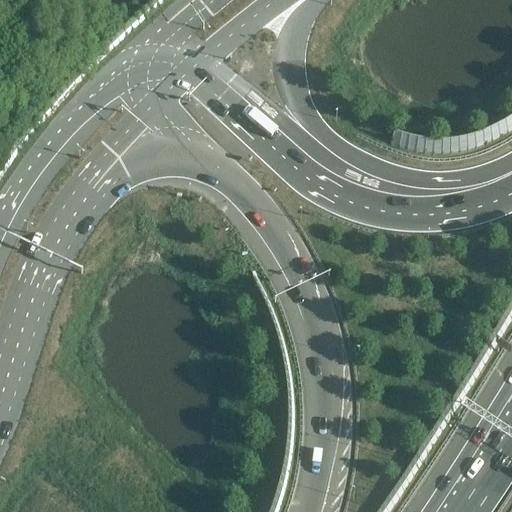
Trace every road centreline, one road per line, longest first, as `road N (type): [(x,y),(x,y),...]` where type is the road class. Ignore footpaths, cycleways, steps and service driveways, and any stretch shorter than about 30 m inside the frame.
road 1 (motorway): [(511,195),(450,215),(351,204),(307,180),(188,72)]
road 2 (motorway): [(223,174),(291,255),(320,324),(331,402),(313,511)]
road 3 (motorway): [(511,163),(464,179),(418,180),(343,154),(302,113),(288,76),(289,45),(315,0)]
road 4 (secondary): [(0,399),(45,264),(119,158)]
road 5 (secondary): [(137,51),(42,151),(0,213)]
